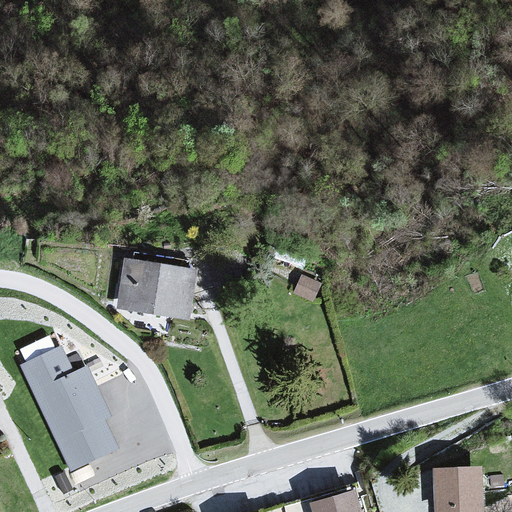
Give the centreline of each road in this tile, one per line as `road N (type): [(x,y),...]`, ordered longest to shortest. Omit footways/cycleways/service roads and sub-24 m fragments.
road 1 (tertiary): [(511,387),(197,483)]
road 2 (unclassified): [(197,483),(161,381),(138,348),(43,290),(0,281)]
